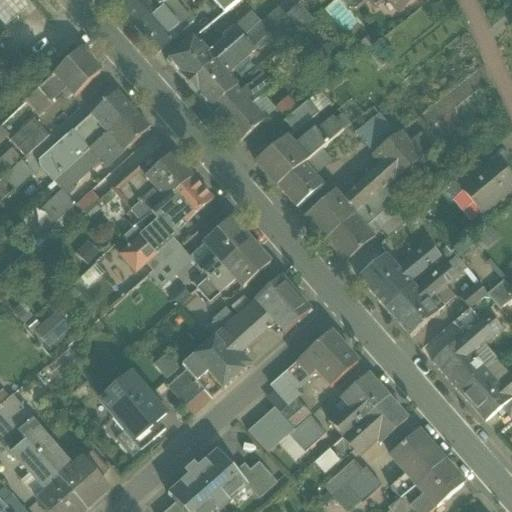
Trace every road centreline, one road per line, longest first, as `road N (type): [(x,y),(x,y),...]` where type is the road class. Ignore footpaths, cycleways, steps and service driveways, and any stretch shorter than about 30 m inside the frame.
road 1 (secondary): [(75,0),(341,302)]
road 2 (residential): [(341,302),(120,511)]
road 3 (secondary): [(341,302),(511,493)]
road 4 (residential): [(511,114),(463,0)]
